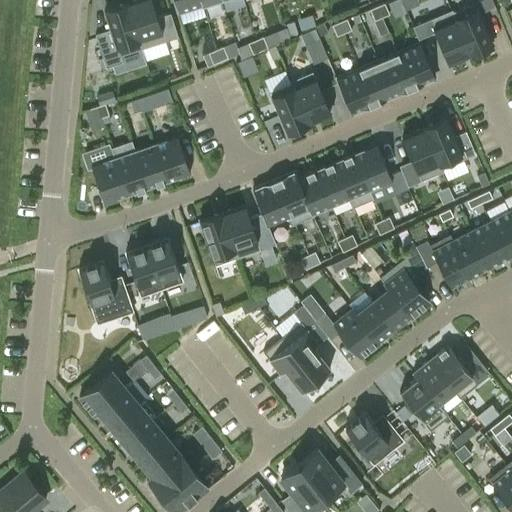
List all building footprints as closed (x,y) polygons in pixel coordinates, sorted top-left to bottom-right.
[(151,0),(133,0),(127,2),(141,48),(178,36),(170,12),(156,17),(151,0)] [(174,0),(178,11),(202,4),(200,0),(174,0)] [(388,0),(394,13),(420,2),(419,0),(388,0)] [(453,11),(452,11),(462,36),(470,53),(491,44),(480,17),(495,10),(490,0),(478,0),(474,2),(453,11)] [(141,48),(127,2),(104,9),(110,29),(95,33),(106,67),(122,61),(120,54),(141,48)] [(382,17),(389,14),(384,2),(377,5),(382,17)] [(374,20),(382,17),(377,5),(369,8),(374,20)] [(412,26),(418,38),(435,32),(448,62),(470,53),(462,36),(452,11),(453,11),(452,9),(412,26)] [(344,32),(351,29),(347,18),(339,21),(344,32)] [(284,23),(285,26),(289,36),(289,37),(298,34),(297,32),(293,20),(284,23)] [(336,35),(344,32),(339,21),(332,24),(336,35)] [(315,29),(309,32),(313,41),(320,38),(319,38),(315,29)] [(262,36),(255,39),(259,50),(267,47),(262,36)] [(259,50),(255,39),(248,42),(252,53),(259,50)] [(412,87),(434,77),(419,42),(396,52),(412,87)] [(279,56),(275,46),(268,49),(272,58),(279,56)] [(216,49),(220,60),(226,58),(222,47),(216,49)] [(214,63),(220,60),(216,49),(210,52),(214,63)] [(393,95),(412,87),(396,52),(378,60),(393,95)] [(374,103),(393,95),(378,60),(359,68),(374,103)] [(351,113),(374,103),(359,68),(336,77),(351,113)] [(291,82),(308,122),(330,113),(312,71),(290,80),(290,83),(291,82)] [(290,83),(269,92),(286,131),(308,122),(291,82),(290,83)] [(142,109),(149,107),(145,95),(138,98),(142,109)] [(134,112),(142,109),(138,98),(130,100),(134,112)] [(101,117),(109,114),(105,103),(97,106),(101,117)] [(94,120),(101,117),(97,106),(90,108),(94,120)] [(424,127),(441,169),(442,168),(463,159),(446,118),(424,127)] [(441,169),(424,127),(402,136),(413,162),(400,167),(408,186),(442,171),(443,171),(442,168),(441,169)] [(190,172),(177,134),(156,141),(169,180),(190,172)] [(148,187),(135,149),(131,139),(110,147),(113,156),(127,194),(148,187)] [(169,180),(156,141),(135,149),(148,187),(169,180)] [(370,189),(392,180),(376,142),(354,152),(370,189)] [(373,198),(370,189),(354,152),(333,161),(349,198),(353,207),(373,198)] [(127,194),(113,156),(91,164),(104,202),(127,194)] [(331,205),(349,198),(333,161),(315,168),(331,205)] [(313,213),(331,205),(315,168),(297,176),(313,213)] [(314,215),(313,213),(297,176),(295,170),(274,179),(289,214),(293,223),(314,215)] [(489,182),(484,171),(477,174),(481,186),(485,184),(489,182)] [(267,224),(289,214),(274,179),(252,188),(267,224)] [(453,199),(447,185),(436,190),(442,204),(453,199)] [(478,195),(481,202),(492,197),(489,190),(478,195)] [(481,202),(478,195),(467,200),(470,207),(481,202)] [(222,212),(237,257),(260,249),(244,204),(222,212)] [(453,215),(449,208),(438,213),(442,220),(453,215)] [(509,256),(511,254),(511,215),(509,209),(490,219),(509,256)] [(222,212),(199,219),(215,264),(237,257),(222,212)] [(387,230),(394,227),(389,216),(381,219),(387,230)] [(379,234),(387,230),(381,219),(374,223),(379,234)] [(509,256),(490,219),(471,229),(490,266),(509,256)] [(470,276),(490,266),(471,229),(452,239),(451,239),(470,276)] [(266,233),(256,237),(260,249),(265,265),(276,261),(266,233)] [(350,248),(357,244),(352,233),(344,237),(350,248)] [(470,276),(451,239),(452,239),(450,233),(449,234),(429,244),(427,239),(415,245),(426,266),(437,261),(450,286),(470,276)] [(168,237),(148,243),(163,287),(183,281),(168,237)] [(342,251),(350,248),(344,237),(337,240),(342,251)] [(148,243),(128,250),(143,294),(163,287),(148,243)] [(415,272),(426,266),(415,245),(404,250),(406,254),(415,271),(415,272)] [(313,265),(320,262),(315,251),(307,254),(313,265)] [(345,266),(356,261),(352,253),(341,259),(345,266)] [(305,269),(313,265),(307,254),(300,258),(305,269)] [(389,287),(410,314),(412,316),(430,302),(413,281),(418,277),(415,272),(415,271),(406,254),(379,275),(385,282),(389,287)] [(120,276),(109,280),(102,259),(78,268),(93,312),(129,299),(120,276)] [(334,271),(345,266),(341,259),(330,264),(334,271)] [(394,328),(410,314),(389,287),(372,300),(394,328)] [(259,306),(266,302),(263,295),(253,299),(259,306)] [(244,313),(259,306),(253,299),(240,305),(244,313)] [(394,328),(372,300),(355,313),(355,314),(376,341),(377,341),(394,328)] [(223,312),(220,301),(212,304),(216,315),(217,314),(223,312)] [(207,317),(203,305),(190,310),(194,322),(207,317)] [(379,342),(377,341),(376,341),(355,314),(355,313),(352,308),(333,323),(325,312),(316,320),(331,339),(340,331),(360,357),(379,342)] [(154,318),(138,324),(143,339),(159,334),(154,318)] [(330,369),(313,347),(318,343),(308,330),(307,329),(301,333),(288,344),(316,380),(330,369)] [(280,373),(285,369),(302,391),(303,390),(316,380),(288,344),(274,355),(269,359),(270,360),(280,373)] [(471,377),(472,376),(447,345),(446,346),(429,359),(454,390),(471,377)] [(147,368),(153,363),(146,354),(139,359),(147,368)] [(437,403),(454,390),(429,359),(412,372),(417,378),(437,403)] [(154,378),(161,373),(153,363),(147,368),(154,378)] [(97,410),(124,386),(110,369),(79,395),(94,413),(97,410)] [(441,410),(442,409),(437,403),(417,378),(416,379),(399,392),(424,423),(441,410)] [(111,426),(138,403),(124,386),(97,410),(111,426)] [(174,402),(180,397),(172,388),(166,393),(174,402)] [(181,412),(187,407),(180,397),(174,402),(181,412)] [(124,442),(152,419),(138,403),(111,426),(124,442)] [(387,420),(378,428),(364,411),(344,427),(373,463),(402,440),(387,420)] [(493,419),(487,412),(478,419),(483,426),(493,419)] [(499,420),(504,427),(511,420),(511,416),(509,413),(499,420)] [(138,459),(166,436),(152,419),(124,442),(138,459)] [(499,420),(490,428),(495,434),(504,427),(499,420)] [(192,432),(197,439),(207,431),(202,425),(192,432)] [(466,439),(475,431),(470,425),(461,432),(466,439)] [(222,450),(220,448),(207,431),(197,439),(212,458),(222,450)] [(457,446),(466,439),(461,432),(451,439),(457,446)] [(148,479),(180,452),(166,436),(138,459),(152,475),(148,478),(148,479)] [(462,446),(454,451),(460,458),(467,452),(462,446)] [(346,465),(337,473),(317,448),(299,463),(329,501),(346,487),(351,493),(361,484),(346,465)] [(207,484),(180,452),(148,479),(175,511),(207,484)] [(315,511),(329,501),(299,463),(280,477),(300,502),(290,510),(291,511),(315,511)] [(511,471),(509,468),(510,467),(507,463),(488,477),(511,507),(511,471)] [(31,511),(46,499),(23,471),(0,490),(0,511),(31,511)] [(276,502),(264,487),(258,492),(270,507),(276,502)] [(283,511),(284,511),(276,502),(270,507),(273,511),(283,511)]
